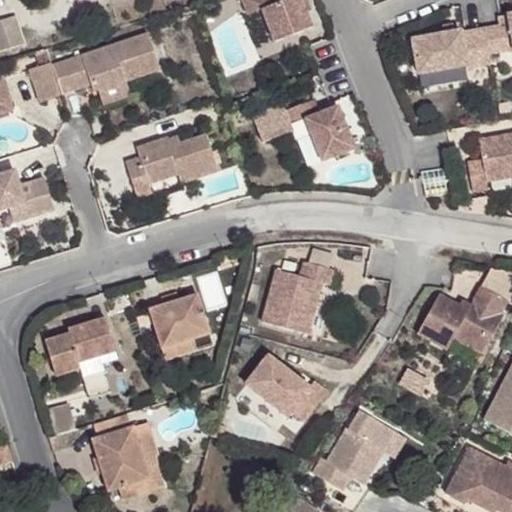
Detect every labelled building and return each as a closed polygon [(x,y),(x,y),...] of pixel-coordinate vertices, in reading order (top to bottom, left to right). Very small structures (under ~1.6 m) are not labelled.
[(240,0),(232,3),(239,21),(263,12),(276,45),(313,31),(301,0),(240,0)] [(503,28),(486,32),(490,58),(511,53),(511,16),(509,17),(511,27),(503,28)] [(509,17),(501,19),(503,28),(511,27),(509,17)] [(9,18),(0,20),(0,51),(18,46),(9,18)] [(490,58),(486,32),(463,36),(463,33),(414,42),(420,76),(468,68),(468,70),(470,70),(492,66),(490,58)] [(47,69),(55,98),(84,88),(86,96),(91,93),(120,84),(152,75),(142,38),(47,69)] [(492,66),(493,72),(511,68),(511,53),(490,58),(492,66)] [(36,104),(55,98),(47,69),(45,64),(26,71),(36,104)] [(468,68),(420,76),(423,91),(472,83),(470,70),(468,70),(468,68)] [(120,84),(91,93),(96,108),(124,99),(120,84)] [(0,114),(9,112),(6,102),(0,103),(0,114)] [(314,102),(287,112),(292,126),(306,121),(323,164),(355,151),(339,109),(320,116),(314,102)] [(306,121),(292,126),(309,169),(323,164),(306,121)] [(165,145),(163,138),(162,135),(133,145),(136,155),(121,160),(132,195),(148,190),(144,182),(173,172),(176,180),(213,168),(202,132),(175,141),(165,145)] [(173,135),(163,138),(165,145),(175,141),(173,135)] [(497,139),(480,142),(483,162),(469,165),(474,195),(489,192),(487,185),(511,180),(511,136),(509,137),(510,141),(501,142),(497,139)] [(426,197),(427,200),(453,195),(448,169),(422,174),(426,197)] [(0,207),(1,207),(3,212),(7,224),(48,212),(40,181),(16,188),(10,173),(0,176),(0,207)] [(311,266),(331,271),(335,256),(315,250),(311,266)] [(298,278),(274,271),(260,324),(305,336),(316,299),(319,285),(327,287),(331,271),(311,266),(301,263),(298,278)] [(439,297),(418,336),(447,352),(454,340),(483,356),(504,318),(500,316),(507,303),(480,288),(470,307),(468,312),(459,307),(439,297)] [(164,357),(180,352),(178,346),(203,339),(211,336),(198,296),(173,304),(158,308),(148,312),(164,357)] [(156,300),(158,308),(173,304),(170,296),(156,300)] [(330,303),(316,299),(305,336),(320,340),(330,303)] [(470,307),(461,303),(459,307),(468,312),(470,307)] [(115,392),(105,357),(117,354),(104,320),(67,331),(69,335),(45,342),(57,377),(81,370),(91,400),(115,392)] [(178,346),(180,352),(206,345),(203,339),(178,346)] [(454,340),(447,352),(477,368),(483,356),(454,340)] [(305,388),(262,358),(242,388),(285,418),(289,413),(301,422),(323,392),(309,382),(305,388)] [(511,367),(484,421),(511,435),(511,367)] [(69,404),(48,409),(54,433),(75,426),(69,404)] [(321,460),(312,474),(342,492),(350,478),(363,486),(382,453),(394,432),(359,412),(348,431),(346,430),(326,463),(321,460)] [(94,429),(97,438),(130,428),(127,419),(94,429)] [(149,478),(138,443),(133,427),(130,428),(97,438),(92,440),(108,492),(129,485),(149,478)] [(394,432),(382,453),(393,459),(405,439),(394,432)] [(144,441),(138,443),(149,478),(129,485),(130,493),(157,484),(144,441)] [(0,468),(9,466),(4,449),(0,450),(0,468)] [(511,511),(511,471),(469,450),(445,495),(464,505),(467,501),(487,511),(496,511),(497,511),(498,511),(511,511)] [(316,511),(289,495),(278,511),(316,511)] [(496,511),(487,511),(467,501),(464,505),(462,510),(466,511),(498,511),(497,511),(496,511)]
